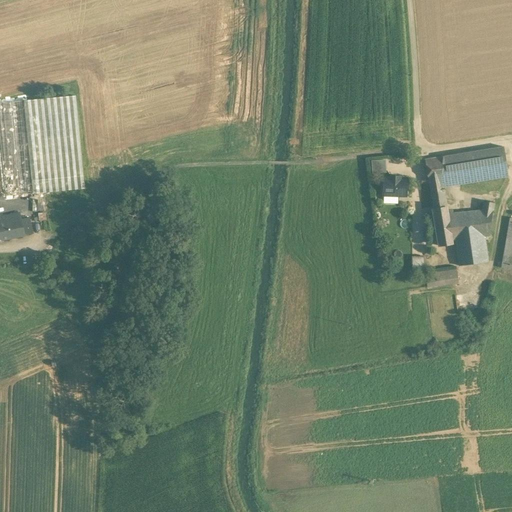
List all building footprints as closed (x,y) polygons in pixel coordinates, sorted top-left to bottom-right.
[(0,198),(86,191),(78,98),(0,105),(0,198)] [(510,180),(508,150),(428,160),(437,249),(456,249),(460,268),(496,261),(493,242),(500,204),(488,203),(484,211),(453,214),(450,190),(510,180)] [(384,159),(369,160),(369,171),(385,170),(384,159)] [(406,196),(407,178),(384,179),(383,195),(406,196)] [(19,213),(0,217),(0,236),(1,241),(25,236),(21,219),(19,213)] [(21,219),(25,236),(34,234),(29,217),(21,219)] [(458,283),(455,266),(423,271),(425,287),(458,283)]
